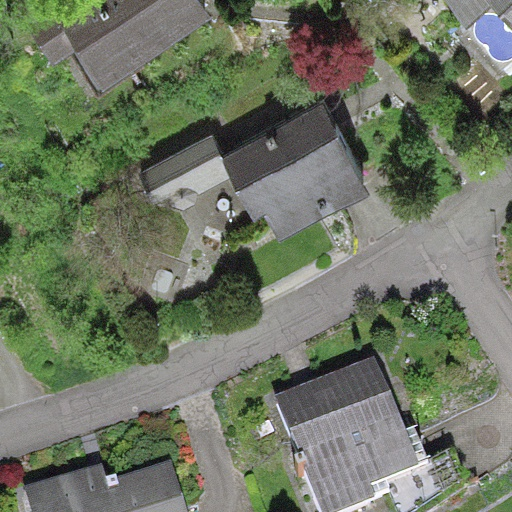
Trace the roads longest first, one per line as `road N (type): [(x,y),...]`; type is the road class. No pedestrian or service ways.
road 1 (residential): [(0,432),(203,359),(439,245)]
road 2 (residential): [(439,245),(511,355)]
